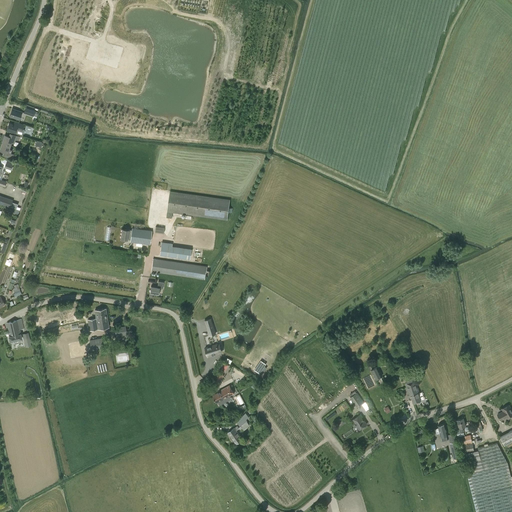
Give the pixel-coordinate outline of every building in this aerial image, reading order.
[(12,108),(9,116),(19,120),(22,112),(12,108)] [(24,113),(33,116),(35,111),(25,108),(24,113)] [(24,130),(22,129),(24,125),(14,121),(13,124),(9,123),(7,130),(23,135),(24,130)] [(2,143),(11,145),(12,142),(14,143),(15,140),(19,141),(20,137),(10,133),(9,136),(5,135),(2,143)] [(9,149),(11,145),(2,143),(0,148),(0,150),(4,151),(3,155),(13,158),(14,154),(11,153),(12,150),(9,149)] [(4,167),(6,168),(11,170),(13,163),(6,160),(4,167)] [(172,218),(172,212),(192,215),(227,220),(230,200),(170,191),(166,217),(172,218)] [(0,195),(0,203),(10,207),(13,200),(0,195)] [(120,239),(131,240),(130,242),(150,244),(152,231),(132,228),(132,230),(122,229),(120,239)] [(191,249),(161,244),(160,255),(189,259),(191,249)] [(200,266),(153,259),(151,271),(158,272),(205,279),(205,275),(207,276),(207,275),(208,270),(206,270),(206,267),(200,266)] [(159,291),(160,291),(161,288),(163,289),(164,282),(158,281),(157,288),(151,287),(150,289),(149,296),(153,297),(154,294),(157,294),(158,294),(159,291)] [(89,330),(109,327),(106,308),(95,310),(96,318),(89,319),(88,319),(89,330)] [(17,320),(7,322),(8,329),(9,332),(10,334),(8,334),(10,341),(22,339),(19,329),(23,328),(21,319),(17,320)] [(210,336),(215,334),(210,319),(205,320),(210,336)] [(114,328),(116,338),(127,337),(126,326),(114,328)] [(103,348),(105,348),(104,342),(104,339),(90,341),(91,350),(103,348)] [(208,356),(219,353),(219,351),(221,351),(220,344),(217,345),(217,344),(205,348),(208,356)] [(224,372),(229,365),(224,361),(219,368),(224,372)] [(376,379),(382,376),(378,367),(373,369),(371,366),(368,367),(370,371),(372,370),(376,379)] [(402,366),(395,370),(397,375),(404,371),(402,366)] [(212,382),(217,385),(224,375),(218,372),(215,377),(212,382)] [(406,383),(405,383),(409,395),(411,395),(413,403),(421,400),(418,393),(419,392),(415,380),(414,380),(412,376),(405,378),(406,383)] [(220,391),(213,395),(216,402),(218,402),(220,405),(226,402),(224,399),(234,393),(230,385),(220,391)] [(357,407),(364,402),(357,392),(350,397),(357,407)] [(503,411),(497,414),(501,420),(511,414),(511,410),(509,405),(502,409),(503,411)] [(236,430),(239,428),(242,431),(249,426),(247,423),(248,423),(245,419),(248,417),(245,413),(239,421),(241,423),(240,426),(238,428),(237,426),(234,428),(228,432),(236,444),(243,439),(236,430)] [(354,424),(355,423),(359,429),(367,424),(364,420),(363,420),(360,415),(352,420),(354,424)] [(464,432),(462,427),(465,426),(463,418),(457,420),(458,424),(455,425),(456,428),(459,428),(460,433),(464,432)] [(449,439),(448,435),(445,423),(438,425),(441,436),(443,436),(444,440),(449,439)] [(511,431),(500,437),(505,446),(511,442),(511,431)] [(462,453),(474,451),(471,434),(459,437),(462,453)] [(458,451),(456,443),(450,444),(452,453),(458,451)] [(464,460),(470,459),(471,462),(473,472),(467,473),(476,511),(511,511),(511,475),(511,476),(508,463),(497,443),(478,447),(478,450),(469,452),(463,454),(464,460)]
